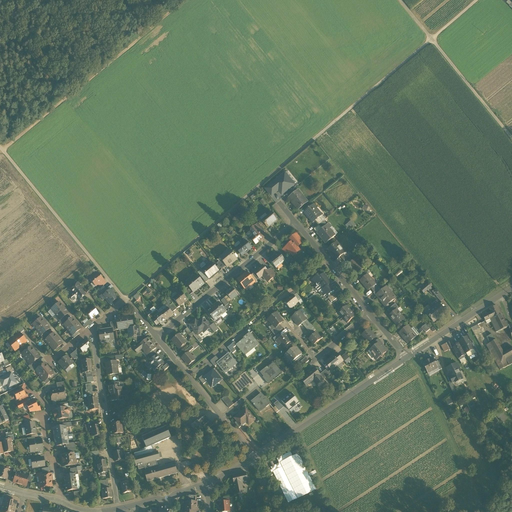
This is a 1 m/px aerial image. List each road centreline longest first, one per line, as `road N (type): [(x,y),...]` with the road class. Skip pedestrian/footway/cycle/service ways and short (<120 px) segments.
road 1 (track): [(125,299),(476,0)]
road 2 (track): [(1,149),(184,0)]
road 3 (track): [(125,299),(1,149)]
road 4 (residential): [(117,509),(92,326)]
road 5 (residential): [(255,457),(405,357)]
road 6 (track): [(511,139),(399,0)]
road 7 (residential): [(156,335),(294,223)]
road 8 (residential): [(405,357),(511,287)]
